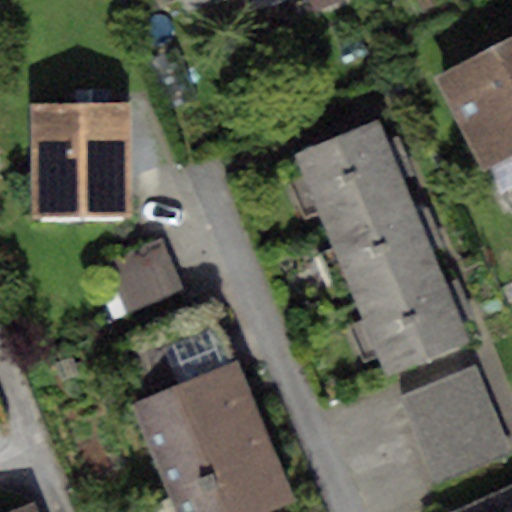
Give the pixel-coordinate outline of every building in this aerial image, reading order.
[(180,0),(186,12),(211,0),(180,0)] [(247,0),(253,15),(288,0),(310,0),(315,10),(339,0),(247,0)] [(511,38),(433,78),(477,169),(511,151),(511,38)] [(132,110),(32,111),(33,223),(133,222),(132,110)] [(376,124),(295,159),(328,234),(408,199),(376,124)] [(408,199),(328,234),(358,303),(438,269),(408,199)] [(160,247),(107,269),(126,315),(179,293),(160,247)] [(438,269),(358,303),(388,376),(469,342),(438,269)] [(128,351),(147,397),(236,361),(217,314),(128,351)] [(147,397),(129,405),(173,511),(264,511),(294,500),(236,361),(147,397)] [(477,369),(402,397),(436,486),(511,457),(477,369)] [(511,511),(511,503),(491,511),(511,511)]
